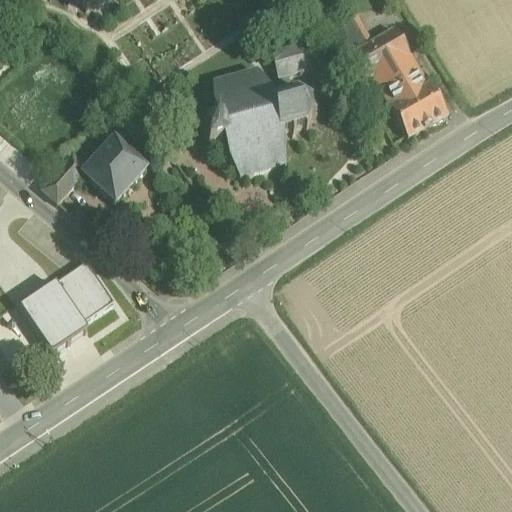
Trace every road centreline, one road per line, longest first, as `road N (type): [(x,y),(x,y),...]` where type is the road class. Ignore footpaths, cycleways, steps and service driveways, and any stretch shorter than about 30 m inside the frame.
road 1 (tertiary): [(246,285),(511,112)]
road 2 (unclassified): [(246,285),(417,511)]
road 3 (unclassified): [(0,174),(181,328)]
road 4 (tertiary): [(0,449),(181,328)]
